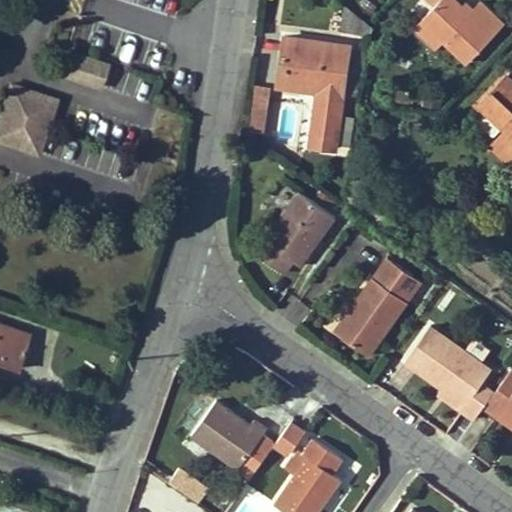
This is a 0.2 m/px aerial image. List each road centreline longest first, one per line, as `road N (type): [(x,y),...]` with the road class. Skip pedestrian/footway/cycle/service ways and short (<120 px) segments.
road 1 (residential): [(179,270),(411,438)]
road 2 (residential): [(96,511),(179,270)]
road 3 (residential): [(179,270),(220,44)]
road 4 (residential): [(86,0),(220,44)]
road 5 (residential): [(411,438),(511,510)]
